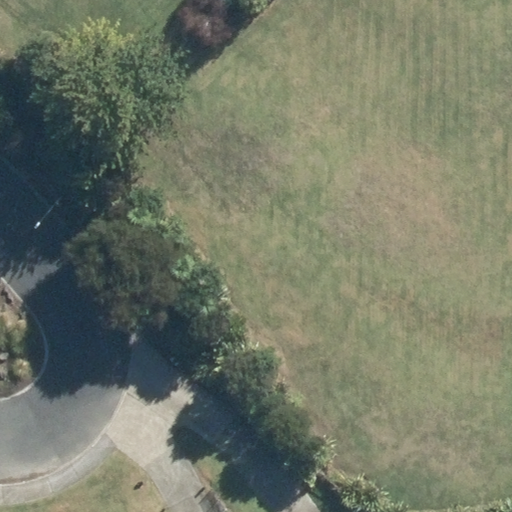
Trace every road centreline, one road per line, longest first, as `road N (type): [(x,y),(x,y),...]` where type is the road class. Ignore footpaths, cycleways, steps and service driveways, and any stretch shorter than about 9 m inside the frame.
road 1 (residential): [(0,220),(79,308),(88,353),(78,388),(37,429),(0,438)]
road 2 (track): [(78,388),(151,446),(188,511)]
